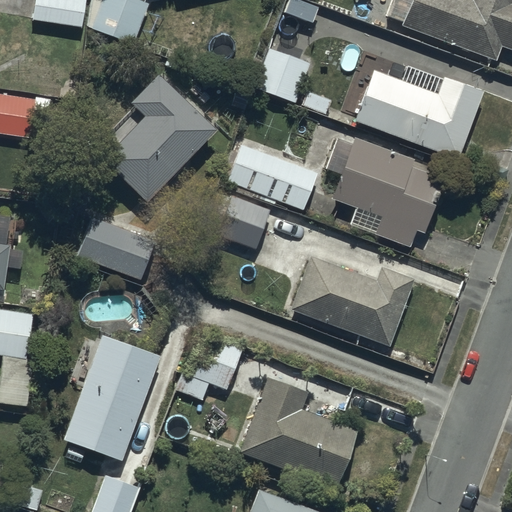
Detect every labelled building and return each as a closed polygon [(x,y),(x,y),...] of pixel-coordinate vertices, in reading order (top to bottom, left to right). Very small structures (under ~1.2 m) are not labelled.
[(85,2),(74,0),(34,0),(31,20),(81,28),(85,2)] [(148,8),(127,0),(103,0),(91,32),(132,48),(148,8)] [(511,0),(391,0),(385,17),(403,24),(401,29),(494,63),(499,50),(511,54),(511,0)] [(308,66),(267,50),(252,90),(293,106),(308,66)] [(217,135),(158,74),(129,103),(149,124),(95,176),(133,216),(217,135)] [(373,75),(355,123),(456,162),(481,96),(441,81),(435,98),(373,75)] [(33,114),(0,109),(0,135),(30,140),(33,114)] [(338,140),(326,170),(341,176),(332,202),(382,220),(376,239),(410,251),(416,233),(425,236),(444,183),(410,172),(413,163),(354,142),(352,146),(338,140)] [(318,176),(238,148),(225,183),(304,213),(318,176)] [(269,212),(230,197),(215,237),(254,252),(269,212)] [(77,223),(64,258),(142,286),(155,251),(77,223)] [(0,292),(1,293),(8,250),(0,248),(0,292)] [(374,285),(309,261),(290,313),(388,349),(413,282),(379,270),(374,285)] [(31,317),(0,312),(0,356),(25,360),(31,317)] [(159,361),(101,339),(62,444),(120,466),(159,361)] [(239,357),(201,342),(187,377),(182,375),(176,391),(202,401),(208,385),(225,392),(239,357)] [(305,396),(268,382),(239,457),(336,494),(359,435),(299,412),(305,396)] [(130,511),(138,490),(104,478),(91,511),(130,511)] [(313,511),(257,491),(248,511),(313,511)]
